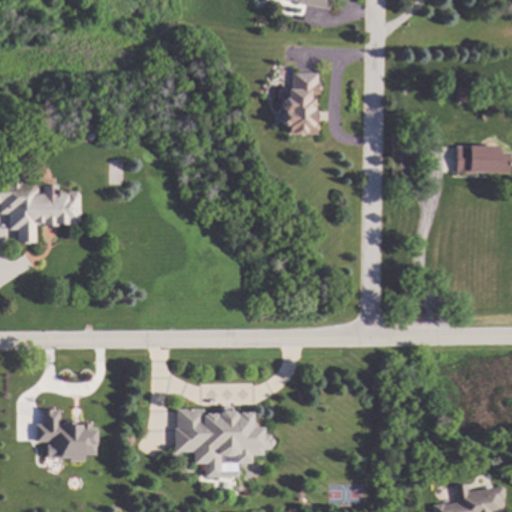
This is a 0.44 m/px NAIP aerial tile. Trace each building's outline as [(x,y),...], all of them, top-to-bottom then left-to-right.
[(314,81),(318,81),(318,94),(309,94),(309,98),(313,98),(312,109),(314,109),(314,118),(316,118),(316,134),(283,134),(284,128),(278,123),(278,115),(281,111),(277,107),(277,102),(282,97),(284,97),(284,89),(288,89),(288,72),(315,72),(314,81)] [(411,96),(401,95),(401,85),(411,85),(411,96)] [(92,130),(93,135),(90,139),(85,140),(81,137),(80,132),(83,129),(87,128),(92,130)] [(497,151),(509,151),(508,173),(496,173),(496,174),(452,173),(453,146),(497,147),(497,151)] [(0,182),(5,182),(5,181),(32,180),(36,185),(52,186),(52,192),(74,192),(76,194),(76,222),(32,222),(32,243),(12,243),(12,229),(6,229),(5,214),(0,214),(0,182)] [(199,413),(249,413),(249,427),(259,427),(259,435),(267,435),(267,448),(259,448),(259,454),(248,454),(248,463),(217,463),(217,477),(211,477),(211,470),(204,470),(204,464),(190,464),(190,452),(172,452),(171,428),(173,428),(173,409),(199,408),(199,413)] [(32,425),(39,425),(38,411),(49,410),(49,411),(55,411),(55,425),(59,425),(59,423),(71,423),(71,425),(76,425),(86,425),(86,428),(91,428),(92,455),(79,455),(79,462),(64,462),(64,459),(54,459),(54,458),(42,458),(42,445),(46,445),(46,443),(32,443),(32,425)] [(465,493),(499,487),(501,498),(498,498),(500,511),(431,511),(430,505),(440,503),(441,505),(454,502),(451,485),(463,483),(465,493)]
